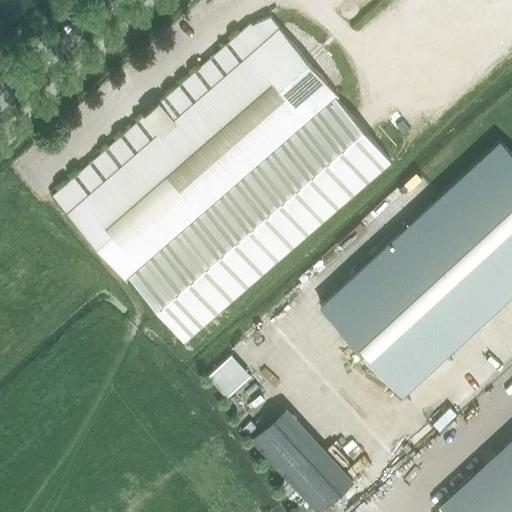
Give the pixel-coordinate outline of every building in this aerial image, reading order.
[(242,29),(241,28),(46,198),(117,278),(175,340),(380,162),(326,96),(260,20),(242,29)] [(511,153),(499,139),(321,303),(402,393),(511,292),(511,153)] [(236,342),(211,365),(231,386),(256,363),(236,342)] [(293,409),(272,429),(281,438),(302,418),(293,409)] [(289,442),(305,458),(323,441),(307,425),(289,442)] [(511,511),(511,436),(439,503),(447,511),(511,511)] [(285,475),(301,459),(294,452),(278,468),(285,475)] [(314,455),(304,463),(313,473),(323,465),(314,455)]
